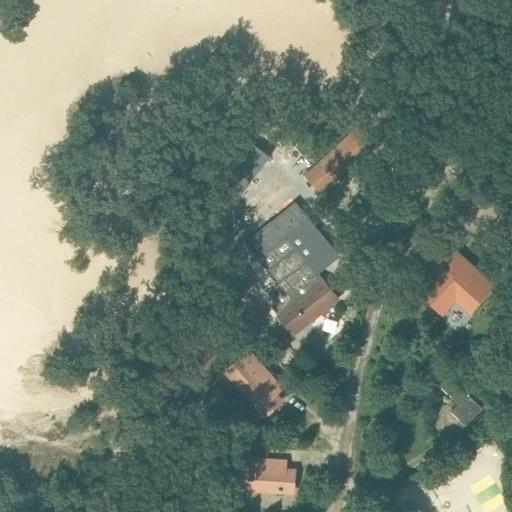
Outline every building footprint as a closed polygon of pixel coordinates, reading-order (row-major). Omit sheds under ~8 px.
[(357,128),(304,177),(320,194),(372,146),(357,128)] [(243,138),(209,185),(236,204),(269,156),(243,138)] [(267,270),(267,271),(278,285),(285,279),(300,297),(278,315),(294,334),(338,298),(322,279),(323,279),(297,246),(296,247),(287,236),(301,225),(288,209),(257,234),(257,235),(249,241),(258,252),(266,246),(269,249),(257,258),(267,270)] [(422,295),(437,309),(455,290),(475,307),(488,292),(469,275),(474,270),(453,251),(441,265),(443,267),(437,274),(440,277),(422,295)] [(279,388),(246,352),(223,373),(255,409),(279,388)] [(482,408),(450,377),(441,386),(458,404),(451,411),(465,425),(482,408)] [(481,415),(472,424),(482,433),(491,424),(489,423),(482,416),(481,415)] [(284,461),(236,458),(234,489),(283,492),(284,461)]
